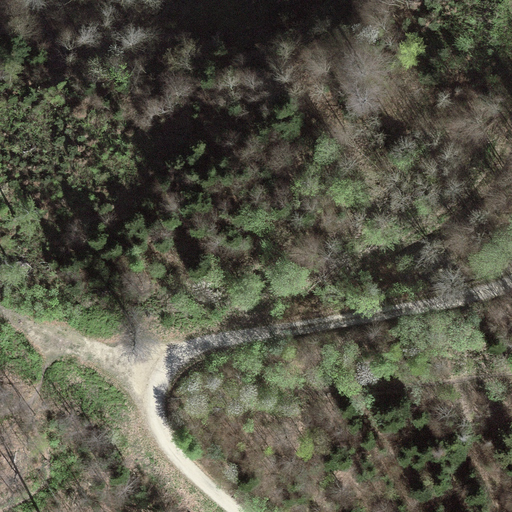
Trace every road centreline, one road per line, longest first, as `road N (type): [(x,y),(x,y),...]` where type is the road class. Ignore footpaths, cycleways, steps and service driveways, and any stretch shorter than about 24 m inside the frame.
road 1 (track): [(157,384),(169,362),(198,345),(511,280)]
road 2 (track): [(241,511),(175,453),(159,426),(157,384)]
